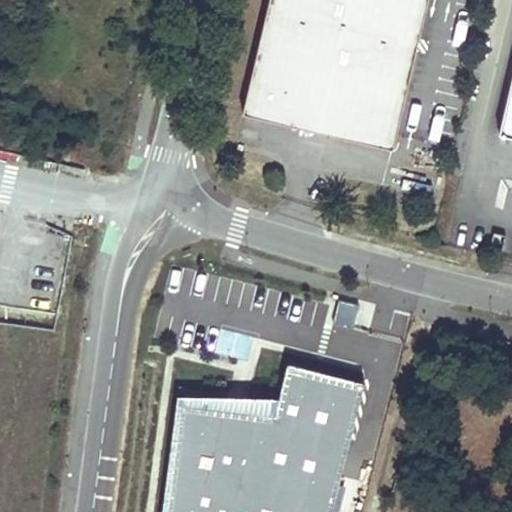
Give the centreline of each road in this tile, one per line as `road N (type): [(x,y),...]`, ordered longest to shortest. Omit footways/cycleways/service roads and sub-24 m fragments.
road 1 (unclassified): [(511,304),(236,228),(175,193)]
road 2 (unclassified): [(175,193),(139,245),(121,302),(90,511)]
road 3 (unclassified): [(204,0),(169,155),(175,193)]
